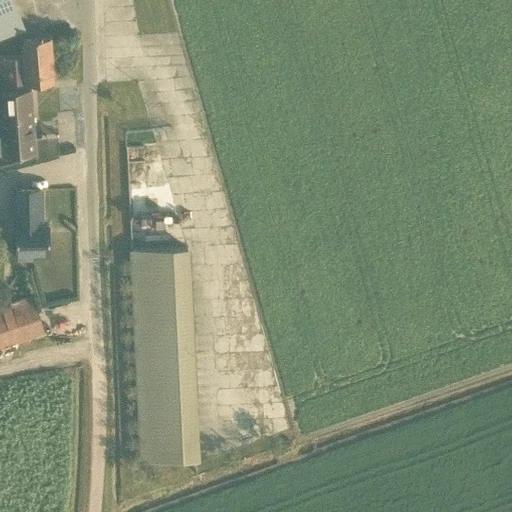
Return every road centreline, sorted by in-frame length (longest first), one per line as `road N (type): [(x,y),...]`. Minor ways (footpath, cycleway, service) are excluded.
road 1 (track): [(103,255),(93,511)]
road 2 (unclassified): [(103,255),(98,0)]
